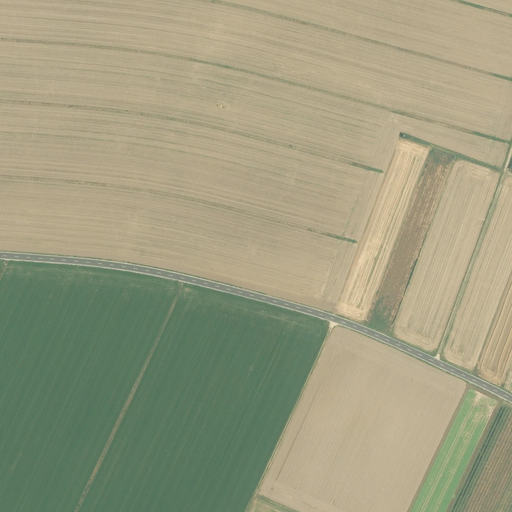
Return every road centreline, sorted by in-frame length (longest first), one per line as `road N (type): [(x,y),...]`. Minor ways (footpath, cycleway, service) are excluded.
road 1 (unclassified): [(511,399),(283,304),(129,268),(0,256)]
road 2 (track): [(511,148),(434,362)]
road 3 (track): [(334,320),(257,499)]
